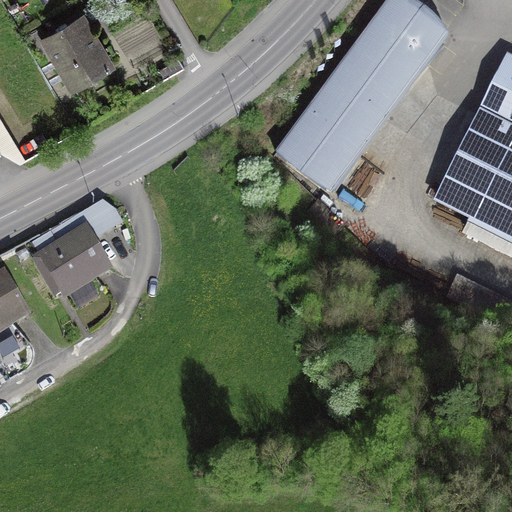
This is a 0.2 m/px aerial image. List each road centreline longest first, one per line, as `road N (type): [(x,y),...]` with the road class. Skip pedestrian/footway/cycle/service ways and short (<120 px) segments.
road 1 (residential): [(0,406),(119,326),(134,304),(147,251),(143,221),(111,160)]
road 2 (primary): [(217,94),(318,0)]
road 3 (primary): [(0,218),(111,160)]
road 4 (primary): [(111,160),(217,94)]
